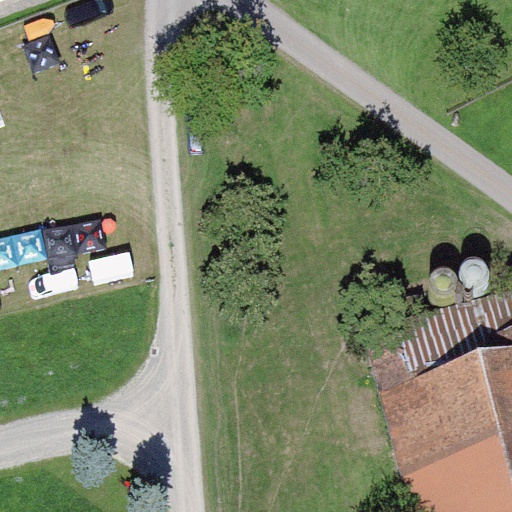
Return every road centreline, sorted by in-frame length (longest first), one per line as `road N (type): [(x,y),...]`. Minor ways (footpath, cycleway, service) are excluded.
road 1 (track): [(192,511),(180,0)]
road 2 (track): [(511,170),(426,88),(283,0)]
road 3 (unknown): [(193,420),(0,459)]
